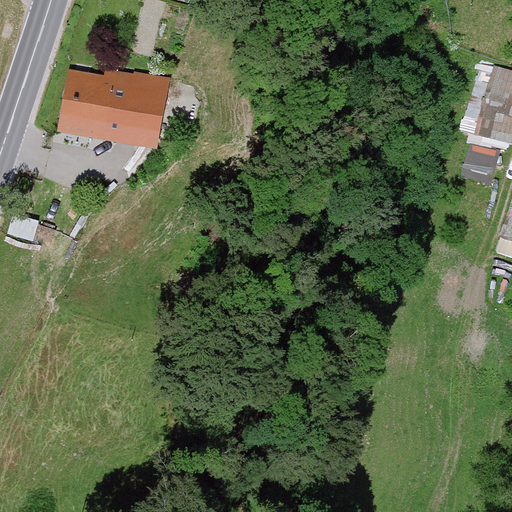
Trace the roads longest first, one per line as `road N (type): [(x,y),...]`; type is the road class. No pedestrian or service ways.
road 1 (track): [(511,175),(497,203),(473,310),(461,431),(429,511)]
road 2 (primary): [(50,0),(0,154)]
